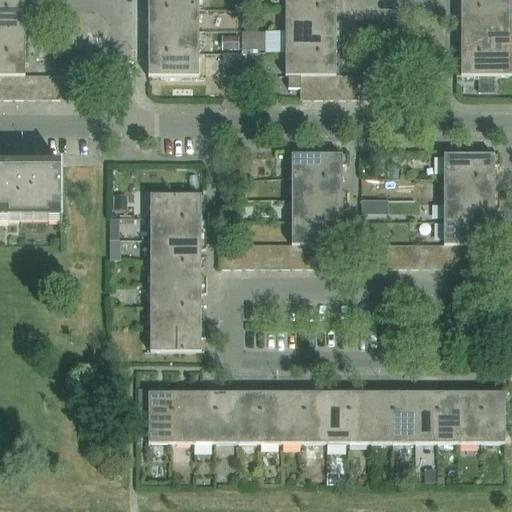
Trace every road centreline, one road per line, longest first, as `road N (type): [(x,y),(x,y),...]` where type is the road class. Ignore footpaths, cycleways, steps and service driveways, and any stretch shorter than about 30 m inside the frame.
road 1 (residential): [(122,126),(434,126)]
road 2 (residential): [(390,289),(390,364),(232,364),(232,289)]
road 3 (residential): [(232,289),(390,289)]
road 4 (residential): [(434,126),(433,0)]
road 5 (residential): [(122,126),(121,0)]
road 6 (residential): [(0,126),(122,126)]
road 7 (residential): [(390,289),(511,289)]
